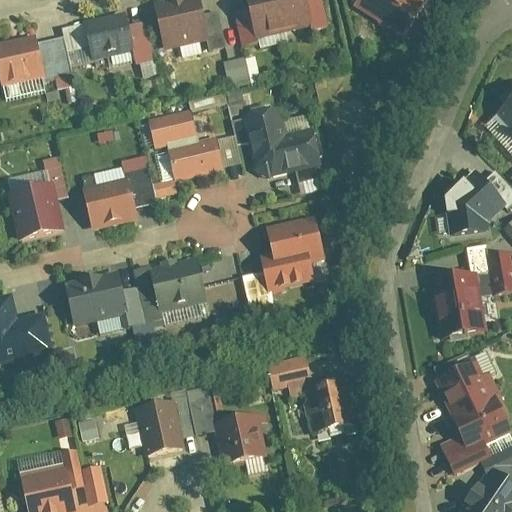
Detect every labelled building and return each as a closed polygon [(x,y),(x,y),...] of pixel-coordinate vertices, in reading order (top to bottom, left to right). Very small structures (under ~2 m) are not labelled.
[(178,0),(159,5),(171,50),(215,39),(209,14),(205,0),(178,0)] [(251,0),(254,8),(262,40),(319,25),(312,0),(251,0)] [(312,0),(319,25),(333,22),(327,0),(312,0)] [(358,0),(360,6),(414,42),(442,1),(440,0),(358,0)] [(247,43),(262,40),(254,8),(239,11),(247,43)] [(223,11),(209,14),(215,39),(218,50),(231,46),(223,11)] [(128,13),(89,23),(94,46),(98,62),(138,52),(132,28),(128,13)] [(68,38),(72,52),(94,46),(89,23),(66,29),(68,38)] [(152,23),(132,28),(138,52),(141,65),(161,60),(152,23)] [(0,44),(0,60),(6,86),(50,75),(42,44),(40,35),(0,44)] [(68,38),(42,44),(50,75),(52,82),(78,75),(72,52),(68,38)] [(274,180),(329,166),(320,129),(293,136),(286,108),(248,118),(261,171),(274,180)] [(160,147),(202,138),(197,112),(155,121),(160,147)] [(175,149),(182,182),(231,171),(224,138),(175,149)] [(58,183),(62,200),(73,198),(64,158),(53,161),(58,183)] [(139,206),(162,200),(159,185),(153,158),(130,163),(134,181),(139,206)] [(450,200),(456,239),(496,234),(493,223),(511,205),(511,203),(481,170),(450,200)] [(139,206),(134,181),(91,190),(100,233),(143,223),(139,206)] [(182,196),(178,181),(159,185),(162,200),(182,196)] [(24,242),(69,232),(62,200),(58,183),(13,193),(24,242)] [(301,196),(319,193),(316,183),(299,186),(301,196)] [(320,219),(273,230),(278,253),(282,271),(319,262),(330,259),(320,219)] [(324,283),(319,262),(282,271),(278,253),(266,256),(270,274),(276,295),(324,283)] [(511,253),(493,256),(498,296),(511,294),(511,253)] [(156,272),(166,311),(215,298),(205,259),(156,272)] [(142,291),(151,327),(169,323),(166,311),(156,272),(156,268),(137,273),(142,291)] [(70,285),(81,327),(134,313),(129,294),(123,271),(70,285)] [(276,295),(270,274),(249,279),(257,314),(279,309),(276,295)] [(479,274),(436,281),(446,340),(489,332),(479,274)] [(142,291),(129,294),(134,313),(138,331),(151,327),(142,291)] [(15,295),(0,298),(0,368),(58,353),(48,314),(22,321),(15,295)] [(313,359),(274,367),(278,391),(318,383),(313,359)] [(483,363),(443,382),(466,433),(511,412),(494,374),(489,376),(483,363)] [(356,385),(310,394),(318,435),(364,426),(356,385)] [(221,433),(213,390),(176,398),(178,404),(185,440),(221,433)] [(178,404),(140,411),(150,458),(187,450),(185,440),(178,404)] [(447,445),(460,474),(487,462),(498,457),(492,444),(511,434),(511,412),(466,433),(467,436),(447,445)] [(264,416),(220,425),(229,468),(273,459),(264,416)] [(76,472),(80,490),(93,487),(90,473),(85,451),(72,454),(76,472)] [(511,451),(498,457),(487,462),(494,478),(497,477),(511,470),(511,451)] [(107,469),(90,473),(93,487),(97,509),(114,506),(107,469)] [(33,511),(84,511),(80,490),(76,472),(28,482),(33,511)] [(467,511),(511,511),(511,485),(497,477),(467,511)]
